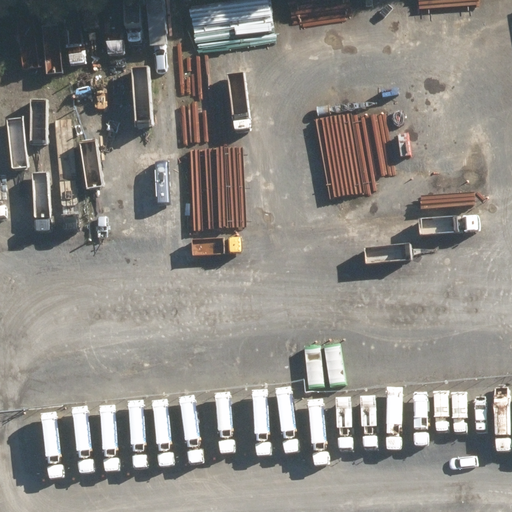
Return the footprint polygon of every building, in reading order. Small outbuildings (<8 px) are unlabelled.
[(209,319),(214,374),(303,366),(299,311),(209,319)] [(112,426),(105,352),(43,358),(50,431),(112,426)] [(511,356),(457,360),(461,434),(472,433),(474,455),(511,451),(511,356)] [(461,434),(457,360),(393,364),(399,459),(463,455),(461,434)] [(285,382),(284,370),(209,377),(214,432),(245,429),(248,459),(287,455),(288,471),(321,468),(313,380),(285,382)] [(94,493),(89,434),(54,436),(58,496),(94,493)] [(326,511),(413,511),(409,470),(323,480),(326,511)] [(260,511),(319,511),(317,473),(258,477),(260,511)] [(90,511),(91,498),(61,498),(61,511),(90,511)]
